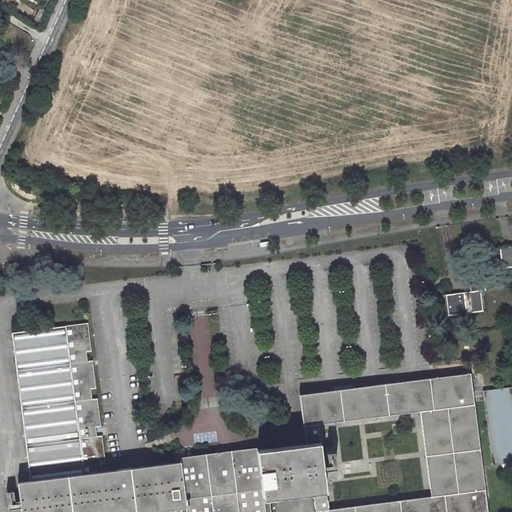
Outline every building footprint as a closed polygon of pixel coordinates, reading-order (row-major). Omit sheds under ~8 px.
[(511,243),(499,245),(502,266),(511,265),(511,243)] [(484,289),(483,279),(470,281),(470,290),(444,293),(446,314),(481,309),(479,289),(484,289)] [(276,494),(312,490),(314,511),(487,511),(468,371),(299,392),(306,445),(270,449),(270,446),(178,457),(179,462),(130,468),(129,465),(116,467),(117,469),(104,471),(102,460),(108,459),(104,433),(99,433),(98,424),(103,424),(100,398),(94,398),(93,388),(99,388),(95,360),(90,361),(89,353),(94,352),(91,324),(13,334),(33,483),(16,485),(19,505),(19,510),(19,511),(122,511),(167,506),(173,505),(174,508),(185,507),(185,511),(264,511),(263,499),(270,498),(276,497),(276,494)] [(482,393),(492,466),(511,463),(511,388),(509,389),(482,393)] [(7,494),(10,511),(19,510),(19,505),(16,506),(15,493),(7,494)] [(272,511),(270,498),(263,499),(264,511),(185,511),(185,507),(174,508),(173,505),(167,506),(167,511),(272,511)]
